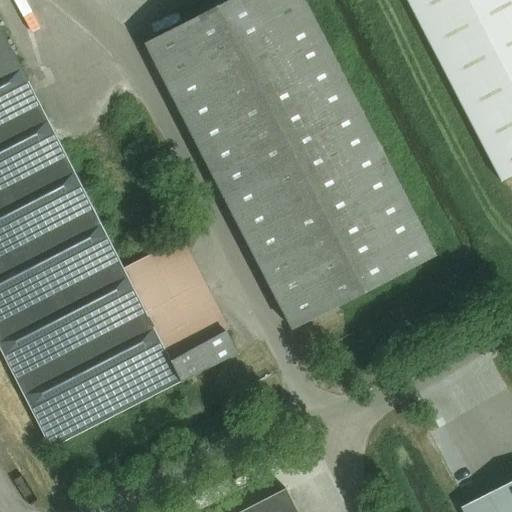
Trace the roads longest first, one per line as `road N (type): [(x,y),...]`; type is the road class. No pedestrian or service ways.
road 1 (unclassified): [(67,0),(122,52),(309,399),(332,424)]
road 2 (unclassified): [(332,424),(285,420),(94,511)]
road 3 (unclassified): [(332,424),(348,405),(511,313)]
